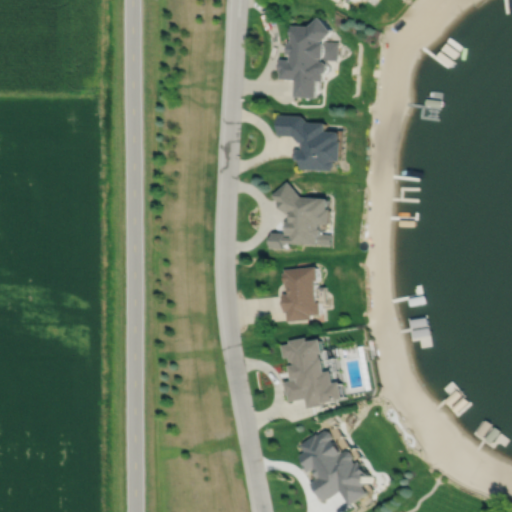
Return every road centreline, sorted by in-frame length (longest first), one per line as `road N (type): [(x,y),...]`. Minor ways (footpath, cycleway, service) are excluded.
road 1 (residential): [(236,0),(224,297),(262,511)]
road 2 (residential): [(131,0),(133,511)]
